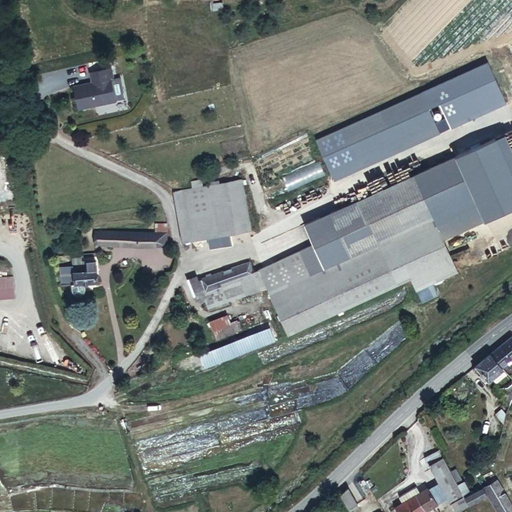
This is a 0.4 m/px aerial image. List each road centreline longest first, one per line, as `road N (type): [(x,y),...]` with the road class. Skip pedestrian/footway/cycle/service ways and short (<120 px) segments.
road 1 (tertiary): [(511,321),(297,511)]
road 2 (unclassified): [(119,371),(100,393),(0,413)]
